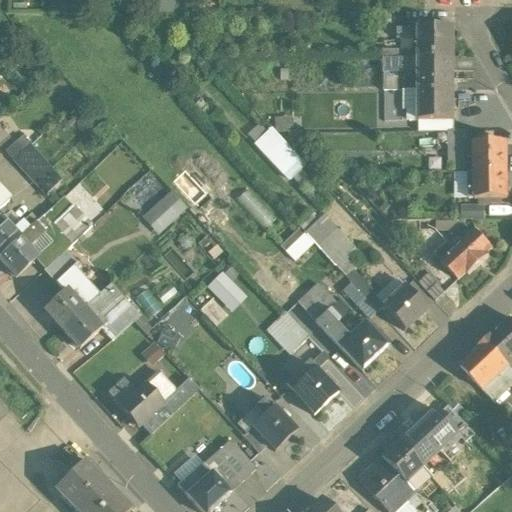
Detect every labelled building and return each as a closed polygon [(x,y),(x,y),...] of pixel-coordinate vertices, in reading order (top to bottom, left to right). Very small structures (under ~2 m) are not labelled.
[(404,26),(404,12),(377,13),(377,25),(385,25),(386,26),(404,26)] [(419,28),(418,28),(418,41),(418,51),(418,59),(454,59),(454,28),(441,28),(419,28)] [(418,30),(397,29),(397,40),(418,41),(418,30)] [(398,59),(398,51),(384,52),(384,60),(398,59)] [(398,59),(384,60),(384,78),(398,78),(398,72),(398,59)] [(418,59),(398,59),(398,72),(411,72),(411,85),(418,85),(418,59)] [(454,59),(418,59),(418,85),(418,91),(418,92),(454,91),(454,59)] [(418,91),(401,91),(401,92),(401,97),(398,97),(398,109),(418,109),(418,92),(418,91)] [(454,91),(418,92),(418,109),(418,122),(454,122),(454,91)] [(401,92),(384,92),(384,109),(398,109),(398,97),(401,97),(401,92)] [(454,122),(418,122),(418,133),(449,133),(449,132),(454,132),(454,122)] [(305,166),(271,130),(255,144),(289,181),(292,178),(300,171),(305,166)] [(475,145),(475,132),(454,132),(449,132),(449,133),(449,146),(474,145),(475,145)] [(310,134),(288,134),(288,144),(295,151),(309,151),(310,134)] [(22,137),(4,152),(12,161),(30,145),(22,137)] [(474,145),(449,146),(449,173),(475,173),(474,160),(468,161),(468,146),(474,146),(474,145)] [(475,145),(474,145),(474,146),(468,146),(468,161),(474,160),(475,173),(507,172),(506,145),(475,145)] [(50,170),(40,160),(24,174),(34,185),(50,170)] [(61,181),(50,170),(34,185),(45,196),(61,181)] [(300,171),(292,178),(299,186),(307,179),(300,171)] [(507,172),(475,173),(475,190),(468,190),(468,200),(475,200),(475,201),(479,201),(479,207),(484,208),(500,207),(500,201),(508,201),(507,173),(507,172)] [(143,217),(159,235),(188,208),(171,190),(143,217)] [(63,198),(51,210),(59,219),(71,207),(63,198)] [(71,207),(59,219),(51,210),(43,217),(61,236),(71,246),(91,228),(71,207)] [(479,207),(461,208),(461,220),(484,220),(484,208),(479,207)] [(313,214),(303,223),(304,224),(308,230),(319,220),(313,214)] [(319,220),(308,230),(304,224),(299,228),(328,260),(348,243),(323,216),(319,220)] [(43,217),(33,226),(41,234),(41,233),(51,245),(61,236),(43,217)] [(2,221),(0,223),(0,257),(28,231),(21,224),(12,232),(2,221)] [(457,223),(436,222),(436,232),(456,233),(457,223)] [(28,231),(0,257),(0,263),(14,280),(35,260),(36,259),(26,247),(41,234),(33,226),(28,231)] [(41,234),(26,247),(36,259),(51,245),(41,233),(41,234)] [(477,233),(456,252),(447,244),(434,256),(443,265),(442,265),(458,281),(466,274),(468,277),(489,257),(486,255),(492,250),(477,233)] [(51,245),(36,259),(35,260),(45,271),(64,252),(71,246),(61,236),(51,245)] [(45,271),(43,272),(54,285),(76,265),(64,252),(45,271)] [(355,270),(345,260),(336,268),(336,269),(346,279),(355,270)] [(76,265),(54,285),(63,294),(65,292),(74,301),(77,298),(87,307),(99,296),(75,271),(78,267),(76,265)] [(207,288),(231,313),(247,297),(224,273),(207,288)] [(445,294),(428,276),(419,285),(435,302),(445,294)] [(120,296),(110,285),(103,292),(112,303),(120,296)] [(426,311),(404,287),(381,308),(403,332),(426,311)] [(74,301),(65,292),(63,294),(43,312),(61,332),(87,307),(77,298),(74,301)] [(99,296),(87,307),(96,317),(112,303),(103,292),(99,296)] [(96,317),(92,321),(101,330),(100,331),(111,342),(138,317),(120,296),(112,303),(96,317)] [(378,313),(365,299),(355,308),(368,322),(378,313)] [(87,307),(61,332),(79,351),(100,331),(101,330),(92,321),(96,317),(87,307)] [(328,312),(322,318),(316,312),(310,318),(326,335),(335,326),(338,323),(328,312)] [(308,339),(285,314),(266,332),(283,350),(287,346),(293,353),(308,339)] [(511,322),(499,333),(498,332),(486,344),(509,368),(511,365),(511,320),(510,321),(511,322)] [(349,340),(335,326),(326,335),(339,349),(349,340)] [(349,340),(339,349),(361,372),(385,350),(364,326),(349,340)] [(153,366),(164,354),(152,344),(141,355),(153,366)] [(486,344),(473,355),(474,356),(462,368),(461,367),(460,368),(494,405),(511,388),(511,372),(509,368),(486,344)] [(282,364),(273,372),(291,393),(296,389),(291,383),(290,374),(282,364)] [(312,367),(303,374),(307,379),(296,389),(291,393),(313,416),(337,394),(312,367)] [(175,394),(157,373),(144,385),(144,386),(144,385),(163,405),(175,394)] [(123,381),(107,395),(119,408),(135,394),(123,381)] [(189,381),(175,394),(163,405),(164,406),(141,427),(149,436),(197,391),(189,381)] [(135,394),(119,408),(138,429),(141,427),(164,406),(163,405),(144,385),(144,386),(144,385),(135,394)] [(265,400),(254,410),(261,419),(251,429),(267,446),(274,453),(296,432),(265,400)] [(465,427),(446,407),(438,415),(456,435),(465,427)] [(254,410),(236,426),(244,435),(251,429),(261,419),(254,410)] [(438,415),(433,410),(416,427),(439,452),(456,435),(438,415)] [(439,452),(416,427),(398,443),(421,468),(439,452)] [(244,435),(241,438),(258,455),(267,446),(251,429),(244,435)] [(230,442),(203,466),(229,496),(255,471),(230,442)] [(421,468),(398,443),(380,460),(403,485),(421,468)] [(167,464),(174,472),(197,455),(191,446),(167,464)] [(421,468),(429,477),(447,461),(439,452),(421,468)] [(403,485),(380,460),(357,482),(385,511),(393,511),(412,494),(411,494),(403,485)] [(83,462),(53,491),(73,511),(129,511),(131,511),(83,462)] [(203,466),(202,466),(190,477),(198,486),(186,497),(199,511),(210,511),(229,496),(203,466)] [(421,468),(403,485),(411,494),(429,477),(421,468)] [(190,477),(177,487),(186,497),(198,486),(190,477)] [(412,494),(393,511),(411,511),(420,504),(412,494)] [(329,511),(319,500),(318,501),(319,502),(308,511),(329,511)]
